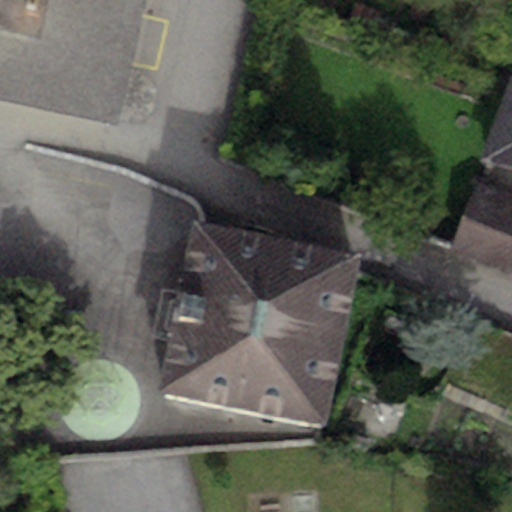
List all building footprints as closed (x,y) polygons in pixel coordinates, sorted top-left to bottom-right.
[(0,0),(0,102),(118,129),(147,0),(0,0)] [(371,11),(355,4),(347,21),(363,28),(371,11)] [(511,167),(511,76),(510,76),(484,159),(511,167)] [(511,196),(477,182),(448,253),(511,279),(511,196)] [(404,229),(429,240),(437,222),(412,211),(404,229)] [(193,219),(160,395),(324,426),(357,250),(193,219)] [(511,414),(511,335),(470,318),(442,386),(511,414)]
